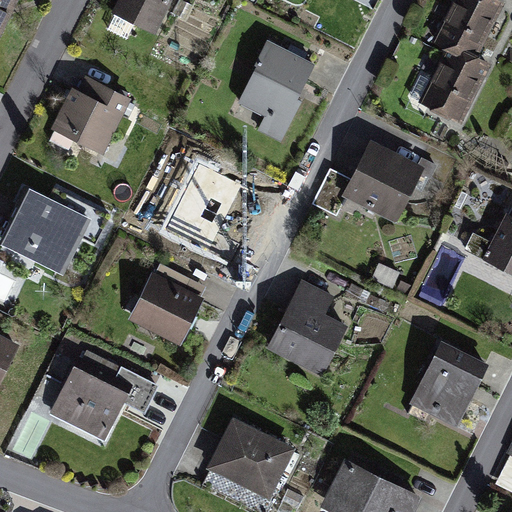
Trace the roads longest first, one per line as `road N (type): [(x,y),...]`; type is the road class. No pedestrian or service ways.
road 1 (residential): [(69,0),(0,135),(0,480),(91,511)]
road 2 (residential): [(399,0),(155,511)]
